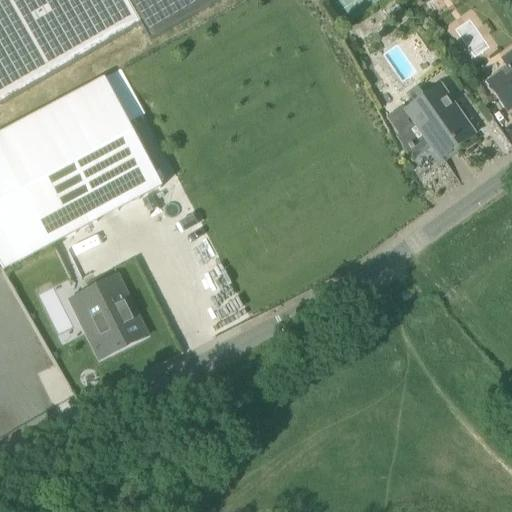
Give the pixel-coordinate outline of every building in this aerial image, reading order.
[(0,0),(0,107),(142,26),(152,42),(224,0),(0,0)] [(508,113),(511,109),(511,53),(503,59),(509,69),(488,84),(508,113)] [(104,80),(0,133),(0,265),(3,271),(4,270),(5,272),(162,190),(161,188),(162,188),(106,80),(105,81),(104,80)] [(403,106),(395,111),(386,118),(397,136),(396,137),(410,157),(429,143),(435,151),(450,141),(455,149),(475,135),(441,85),(406,110),(403,106)] [(88,309),(101,336),(93,340),(101,358),(69,374),(80,395),(134,369),(124,348),(127,346),(126,344),(140,337),(119,294),(88,309)]
